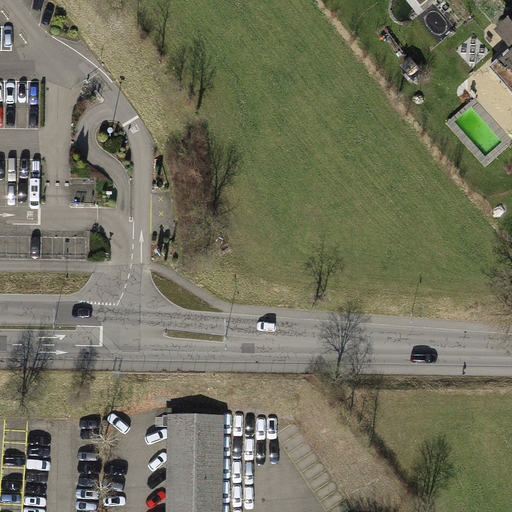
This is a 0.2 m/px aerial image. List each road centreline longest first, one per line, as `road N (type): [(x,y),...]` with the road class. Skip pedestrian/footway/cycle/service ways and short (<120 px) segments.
road 1 (tertiary): [(264,339),(213,323),(0,308)]
road 2 (tertiary): [(0,342),(211,352),(264,339)]
road 3 (tertiary): [(511,350),(264,339)]
